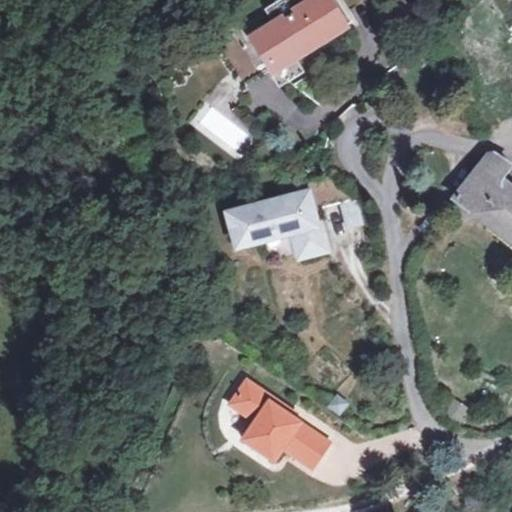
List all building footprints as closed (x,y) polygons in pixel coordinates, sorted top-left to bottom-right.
[(321,42),(357,19),(345,0),(316,0),(308,5),(304,0),(283,0),(272,7),(282,21),(247,43),(234,33),(223,40),(247,78),(273,62),(295,79),(310,69),(301,54),(309,49),(306,44),(318,37),(321,42)] [(425,17),(414,0),(395,0),(384,8),(400,33),(425,17)] [(511,170),(511,168),(511,162),(496,150),(459,196),(511,238),(511,170)] [(358,183),(328,174),(302,180),(305,193),(234,211),(242,243),(269,236),(268,231),(297,224),(304,253),(331,247),(323,217),(331,215),(328,204),(362,196),(358,183)] [(291,450),(320,468),(335,444),(294,417),(296,411),(253,384),(238,408),(263,423),(252,441),(285,462),(291,450)]
